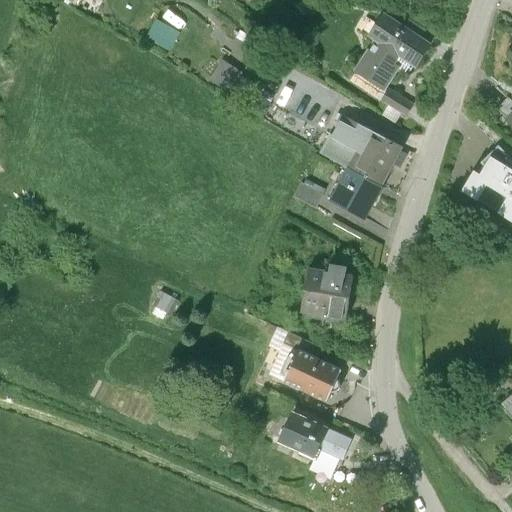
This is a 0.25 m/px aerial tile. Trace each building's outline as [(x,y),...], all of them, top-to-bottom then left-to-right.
[(172,12),(162,31),(186,44),(196,25),(172,12)] [(410,26),(394,16),(388,26),(390,27),(386,36),(385,38),(388,40),(368,70),(393,87),(400,77),(407,67),(418,74),(424,64),(426,65),(439,45),(430,39),(410,26)] [(416,17),(410,26),(430,39),(436,30),(416,17)] [(422,110),(427,96),(399,84),(394,98),(422,110)] [(370,148),(360,166),(391,184),(411,145),(357,117),(348,136),(370,148)] [(370,148),(348,136),(341,132),(332,150),(360,166),(370,148)] [(474,189),(511,212),(511,149),(506,144),(489,161),(496,168),(491,175),(485,172),(474,189)] [(391,184),(360,166),(342,198),(373,216),(391,184)] [(333,189),(313,179),(306,192),(326,203),(333,189)] [(319,266),(313,306),(342,310),(341,315),(357,312),(362,272),(354,271),(355,262),(341,260),(339,269),(319,266)] [(298,328),(278,371),(337,398),(341,389),(343,389),(344,389),(346,389),(347,388),(349,387),(349,385),(350,384),(350,382),(350,380),(349,378),(347,377),(352,367),(326,355),(331,344),(298,328)] [(302,409),(289,436),(312,446),(312,453),(318,455),(323,452),(324,452),(327,445),(351,456),(360,436),(302,409)]
